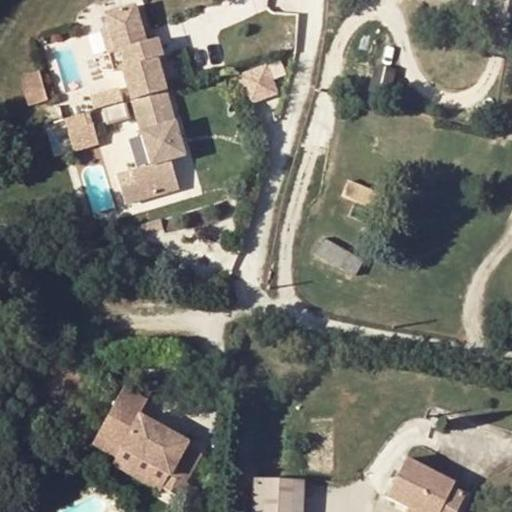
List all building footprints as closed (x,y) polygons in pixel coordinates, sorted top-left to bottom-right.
[(116,68),(127,107),(162,97),(166,96),(155,57),(162,55),(157,38),(155,39),(145,42),(142,30),(134,2),(100,11),(104,25),(116,68)] [(109,70),(116,68),(104,25),(97,27),(109,70)] [(142,30),(145,42),(155,39),(152,27),(142,30)] [(30,105),(52,98),(43,70),(21,77),(30,105)] [(166,96),(162,97),(168,119),(172,118),(166,96)] [(162,97),(127,107),(142,163),(126,167),(134,198),(173,187),(166,160),(183,156),(172,118),(168,119),(162,97)] [(100,144),(100,115),(71,115),(71,145),(100,144)] [(134,198),(126,167),(108,172),(117,202),(134,198)] [(343,194),(379,210),(384,196),(349,181),(343,194)] [(363,259),(321,238),(314,252),(355,274),(363,259)] [(166,476),(159,492),(173,499),(174,497),(181,484),(195,454),(181,447),(181,445),(147,428),(132,459),(166,476)] [(439,511),(451,489),(453,483),(406,459),(385,499),(407,509),(412,511),(439,511)] [(254,481),(253,511),(299,511),(300,482),(254,481)] [(193,490),(181,484),(174,497),(186,503),(193,490)] [(456,511),(464,496),(451,489),(439,511),(456,511)]
